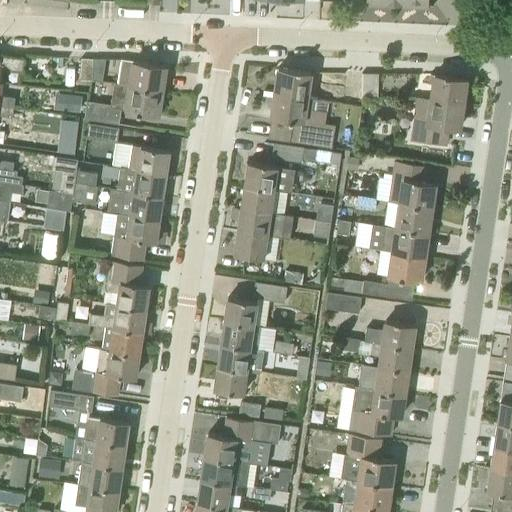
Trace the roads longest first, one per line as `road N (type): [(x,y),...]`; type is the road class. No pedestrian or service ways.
road 1 (residential): [(442,511),(507,81),(503,62),(483,49),(225,35)]
road 2 (residential): [(154,511),(225,35)]
road 3 (residential): [(225,35),(0,24)]
